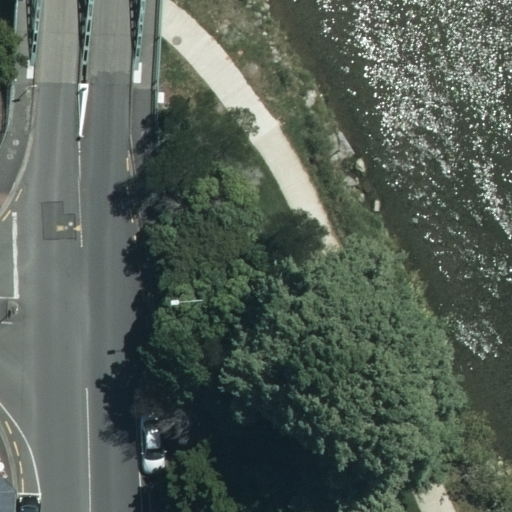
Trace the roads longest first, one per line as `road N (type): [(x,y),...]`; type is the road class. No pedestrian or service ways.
road 1 (tertiary): [(82,0),(84,310)]
road 2 (tertiary): [(84,310),(87,511)]
